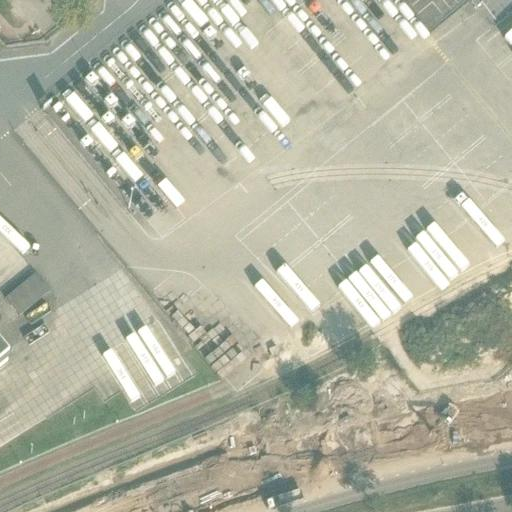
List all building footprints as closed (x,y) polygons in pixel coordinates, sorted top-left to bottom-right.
[(193,66),(167,83),(196,128),(222,111),(193,66)] [(446,108),(421,132),(454,168),(480,145),(446,108)] [(339,232),(325,247),(360,279),(374,265),(339,232)] [(110,359),(135,408),(196,377),(172,329),(110,359)] [(454,387),(467,405),(506,376),(502,371),(511,363),(511,351),(500,360),(497,356),(454,387)]
